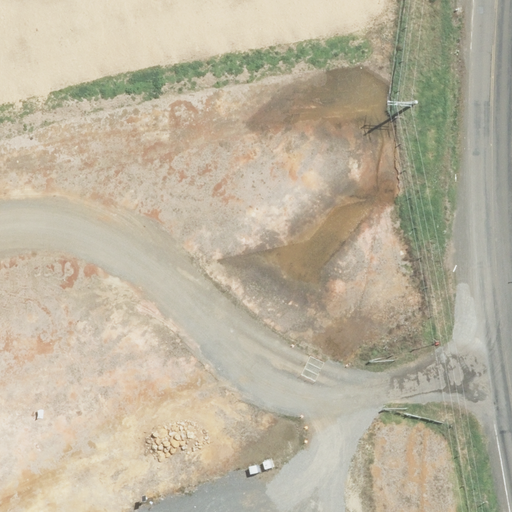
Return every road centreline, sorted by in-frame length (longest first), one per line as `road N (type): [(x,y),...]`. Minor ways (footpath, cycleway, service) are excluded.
road 1 (tertiary): [(498,127),(0,254)]
road 2 (tertiary): [(511,430),(482,269),(498,127)]
road 3 (tertiary): [(498,127),(511,4)]
